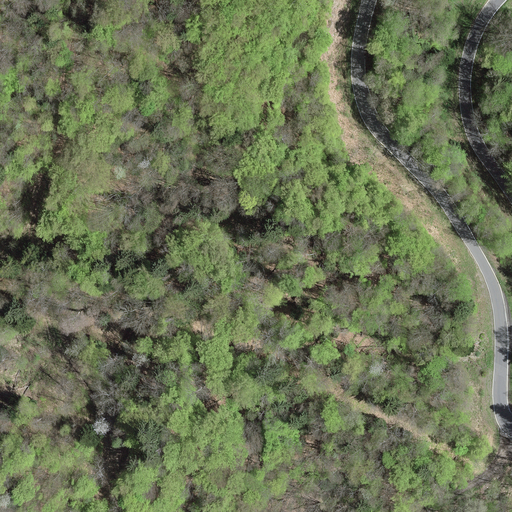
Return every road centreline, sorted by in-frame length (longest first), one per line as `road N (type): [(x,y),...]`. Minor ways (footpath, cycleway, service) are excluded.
road 1 (tertiary): [(511,424),(501,404),(492,282),(446,198),(371,127),(352,81),(371,0)]
road 2 (tertiary): [(497,0),(471,43),(465,97),(475,140),(511,192)]
